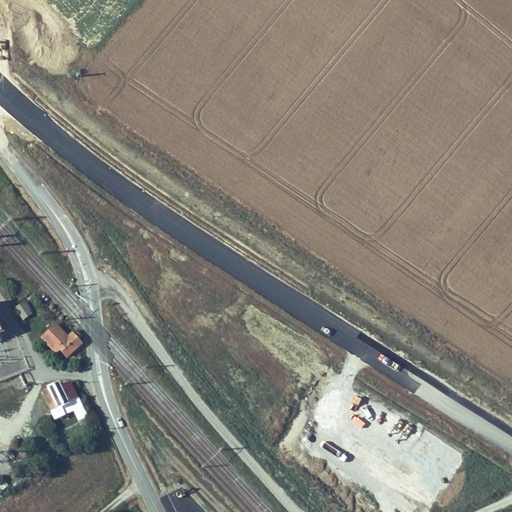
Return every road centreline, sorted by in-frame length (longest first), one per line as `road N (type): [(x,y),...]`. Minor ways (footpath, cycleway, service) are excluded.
road 1 (primary): [(0,82),(67,144),(511,441)]
road 2 (track): [(86,276),(117,291),(192,393),(297,511)]
road 3 (unknown): [(100,380),(42,377),(0,312)]
road 4 (unclassified): [(97,361),(110,413),(142,480)]
